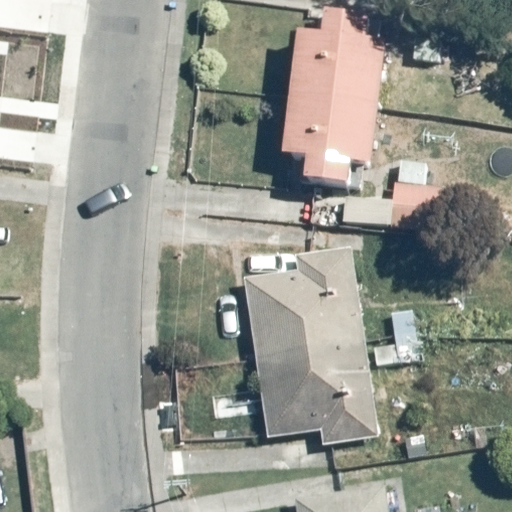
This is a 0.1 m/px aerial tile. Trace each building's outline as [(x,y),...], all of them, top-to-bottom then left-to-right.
[(301,96),(389,107),(398,26),(339,20),(336,45),(306,42),(301,96)] [(389,107),(301,96),(294,163),(319,165),(316,189),(351,193),(348,223),(479,236),(484,184),(436,179),(438,159),(385,154),(389,107)] [(260,357),(421,335),(417,302),(364,309),(356,249),(315,255),(300,257),(302,269),(249,276),(260,357)] [(421,335),(260,357),(271,443),(325,436),(327,450),(381,443),(372,372),(425,365),(421,335)] [(393,511),(390,488),(300,500),(301,511),(393,511)]
